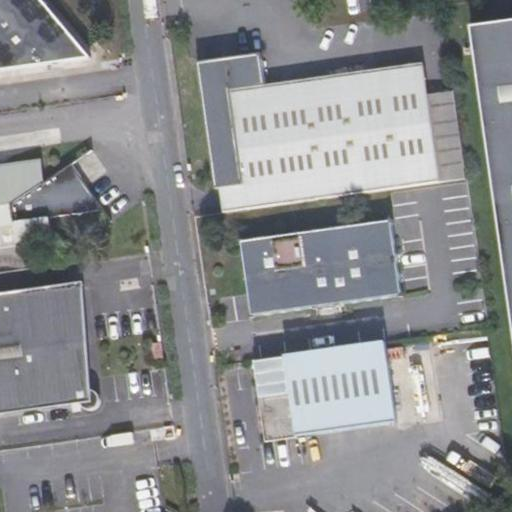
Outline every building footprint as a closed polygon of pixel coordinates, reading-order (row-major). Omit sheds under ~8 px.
[(43,0),(0,0),(0,71),(91,58),(43,0)] [(511,20),(471,27),(511,322),(511,20)] [(215,188),(220,188),(241,185),(244,210),(389,190),(441,183),(466,179),(454,91),(428,95),(424,62),(267,84),(263,53),(197,61),(215,188)] [(0,272),(44,267),(29,244),(54,240),(50,217),(103,209),(73,164),(71,163),(45,183),(41,158),(1,164),(0,164),(0,272)] [(220,188),(224,212),(244,210),(241,185),(220,188)] [(401,291),(391,225),(395,224),(393,217),(387,219),(385,221),(246,241),(243,239),(237,241),(237,245),(240,246),(247,295),(250,314),(247,315),(248,319),(255,319),(255,315),(396,295),(398,298),(405,297),(404,291),(401,291)] [(0,415),(80,404),(81,407),(86,410),(89,410),(95,409),(98,406),(100,401),(99,396),(94,391),(90,389),(77,295),(73,296),(71,284),(0,293),(0,415)] [(398,424),(385,342),(253,360),(254,366),(266,440),(398,424)] [(162,343),(152,344),(154,360),(164,359),(162,343)]
